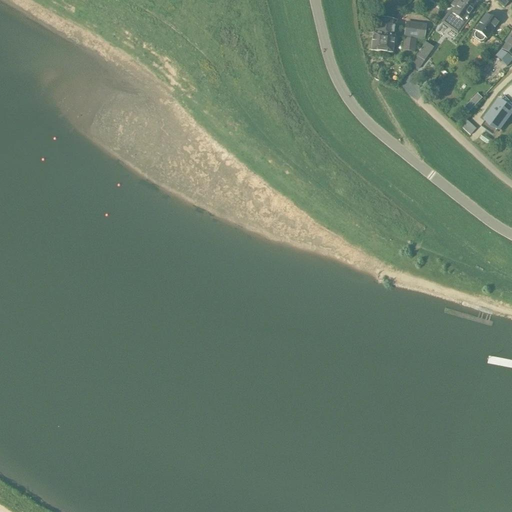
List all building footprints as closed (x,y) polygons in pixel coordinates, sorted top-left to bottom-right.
[(480,2),(477,0),(459,0),(450,13),(444,22),(458,32),(480,2)] [(494,0),(504,8),(511,0),(494,0)] [(474,30),(472,34),(472,37),(481,43),(484,43),(487,39),(499,23),(486,14),(474,30)] [(377,19),(375,34),(394,37),(396,21),(377,19)] [(417,23),(415,38),(424,40),(426,24),(417,23)] [(392,54),(394,37),(375,34),(373,33),(371,51),(392,54)] [(511,35),(501,50),(495,57),(507,67),(511,60),(511,35)] [(404,38),(402,51),(415,53),(417,40),(408,39),(404,38)] [(421,49),(416,56),(424,61),(428,54),(421,49)] [(442,70),(438,74),(443,78),(447,73),(442,70)] [(497,102),(483,121),(498,131),(511,112),(509,110),(511,107),(511,83),(500,95),(503,99),(500,103),(497,102)] [(469,112),(473,108),(468,103),(464,108),(469,112)] [(465,119),(459,126),(470,135),(476,129),(465,119)]
